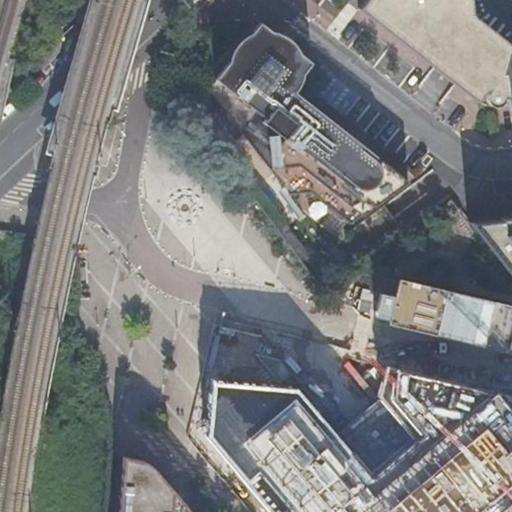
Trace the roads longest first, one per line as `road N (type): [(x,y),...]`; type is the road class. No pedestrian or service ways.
road 1 (residential): [(511,169),(469,162),(438,142),(266,0)]
road 2 (tertiary): [(0,145),(158,0)]
